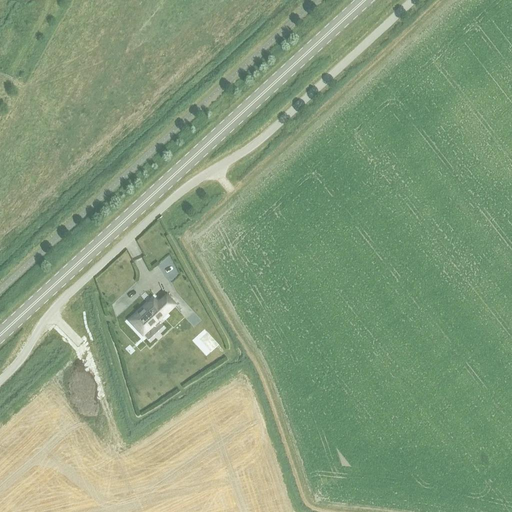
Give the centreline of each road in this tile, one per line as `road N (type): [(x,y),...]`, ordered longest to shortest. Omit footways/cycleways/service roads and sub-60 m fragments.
road 1 (unclassified): [(0,380),(46,316),(182,190),(248,150),(416,0)]
road 2 (secondary): [(0,339),(369,0)]
